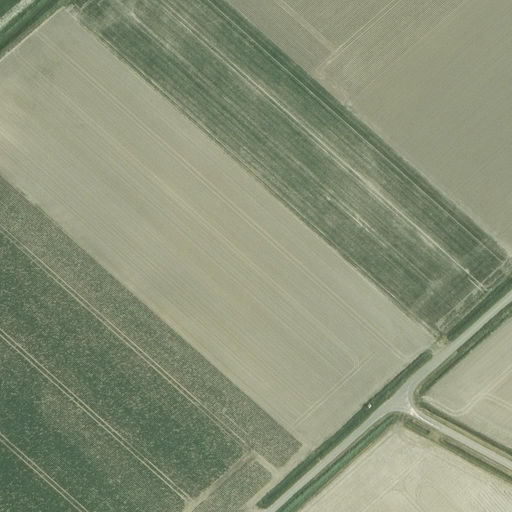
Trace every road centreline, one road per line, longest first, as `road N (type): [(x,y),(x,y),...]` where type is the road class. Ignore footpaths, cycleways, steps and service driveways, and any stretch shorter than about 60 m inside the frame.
road 1 (unclassified): [(270,511),(394,400)]
road 2 (unclassified): [(394,400),(511,295)]
road 3 (unclassified): [(511,465),(394,400)]
